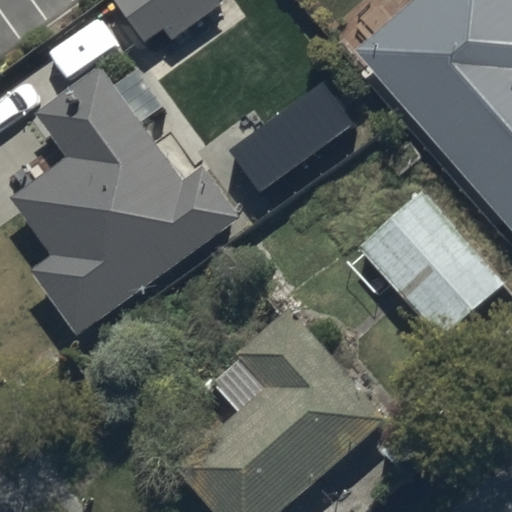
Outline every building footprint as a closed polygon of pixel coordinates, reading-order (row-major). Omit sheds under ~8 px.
[(230,2),(229,0),(131,0),(113,15),(147,59),(158,51),(168,63),(224,19),(218,11),(230,2)] [(511,0),(438,0),(358,69),(511,247),(511,0)] [(105,86),(42,133),(74,177),(16,220),(57,275),(35,291),(83,356),(244,236),(206,185),(187,199),(142,138),(167,119),(140,83),(116,100),(105,86)] [(511,298),(511,297),(426,206),(359,268),(446,360),(511,298)] [(241,373),(243,376),(218,398),(245,429),(178,490),(197,511),(310,511),(392,439),(293,327),(290,329),(277,315),(239,348),(241,373)]
